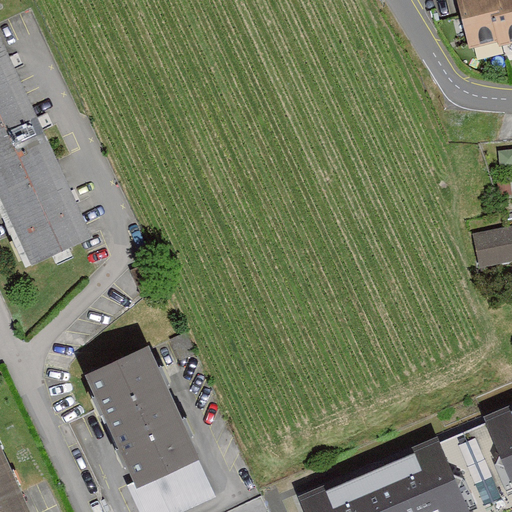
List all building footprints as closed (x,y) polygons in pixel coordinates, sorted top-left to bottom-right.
[(511,47),(511,0),(464,0),(479,56),(511,47)] [(12,41),(0,46),(0,172),(49,280),(109,253),(12,41)] [(511,233),(478,240),(485,273),(511,267),(511,233)] [(149,347),(89,373),(137,482),(128,486),(139,511),(185,511),(217,498),(149,347)] [(511,416),(307,504),(310,511),(505,511),(511,509),(511,416)] [(29,511),(0,446),(0,511),(29,511)]
